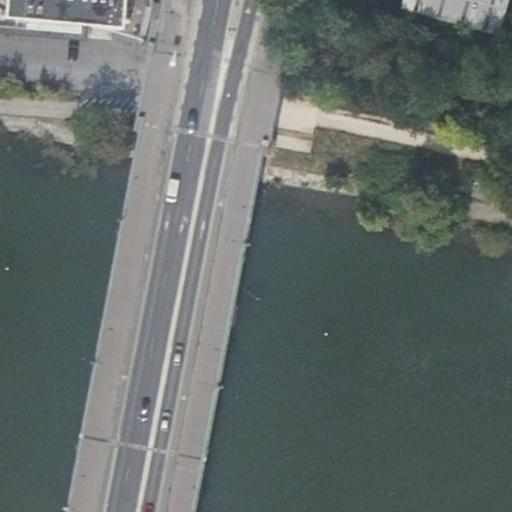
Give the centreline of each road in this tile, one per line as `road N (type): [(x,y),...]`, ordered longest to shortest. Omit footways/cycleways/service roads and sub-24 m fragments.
road 1 (primary): [(130,511),(192,194)]
road 2 (residential): [(0,66),(270,113)]
road 3 (primary): [(192,194),(222,142),(250,0)]
road 4 (primary): [(210,0),(185,134),(192,194)]
